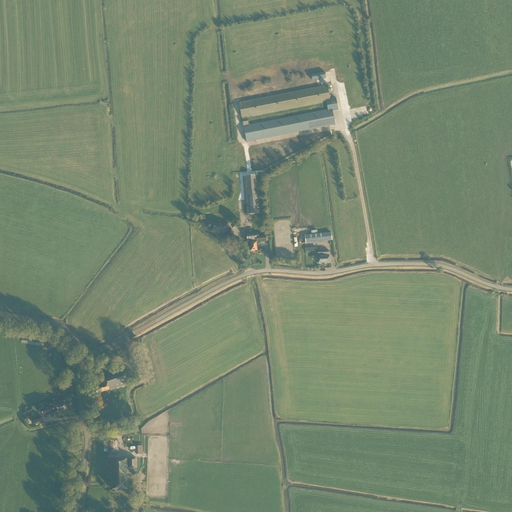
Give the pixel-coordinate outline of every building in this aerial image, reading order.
[(312,75),(313,81),(327,78),(326,72),(312,75)] [(333,111),(337,110),(335,99),(330,100),(328,86),(239,103),(242,118),(244,126),(247,142),(335,125),(333,111)] [(247,215),(261,213),(257,174),(243,176),(247,215)] [(208,223),(207,227),(211,228),(211,231),(217,232),(217,233),(225,234),(224,239),(232,240),(232,235),(230,234),(231,228),(228,227),(228,223),(212,222),(212,223),(208,223)] [(258,233),(247,234),(247,241),(251,241),(251,242),(250,243),(251,251),(257,251),(256,242),(257,242),(257,243),(267,242),(266,237),(258,237),(258,233)] [(306,244),(332,241),(331,233),(305,236),(306,244)] [(118,366),(119,370),(101,377),(103,384),(103,386),(95,388),(97,394),(110,390),(110,391),(132,384),(126,368),(125,368),(122,358),(115,361),(117,367),(118,366)] [(64,401),(59,403),(58,401),(53,402),(56,413),(67,409),(65,404),(73,402),(71,396),(63,399),(64,401)] [(39,410),(41,414),(43,413),(44,417),(55,413),(52,404),(49,405),(50,407),(45,409),(45,407),(40,409),(39,410)] [(128,485),(129,485),(128,471),(137,471),(136,459),(128,459),(128,458),(110,459),(111,484),(112,484),(112,490),(118,490),(122,490),(122,489),(128,489),(128,485)]
